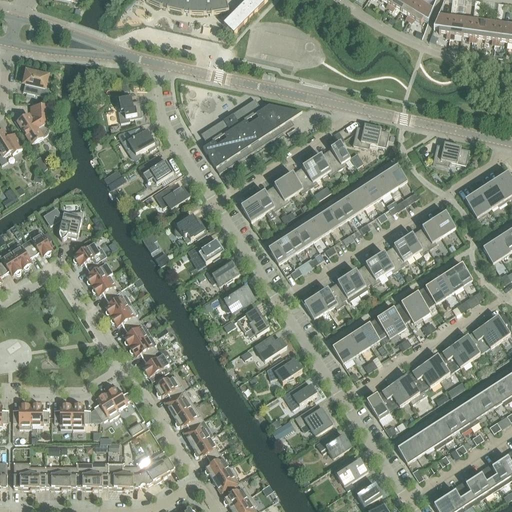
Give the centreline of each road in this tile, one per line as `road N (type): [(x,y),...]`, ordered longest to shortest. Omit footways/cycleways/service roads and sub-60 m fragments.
road 1 (residential): [(277,301),(504,155),(507,142)]
road 2 (tertiary): [(354,108),(158,63)]
road 3 (residential): [(342,401),(511,293)]
road 4 (residential): [(118,367),(58,270),(0,307)]
road 5 (residential): [(215,206),(354,108)]
road 6 (residential): [(215,206),(159,113),(158,63)]
road 7 (tertiary): [(507,142),(354,108)]
road 8 (residential): [(0,390),(85,389),(118,367)]
road 9 (residential): [(406,499),(511,434)]
